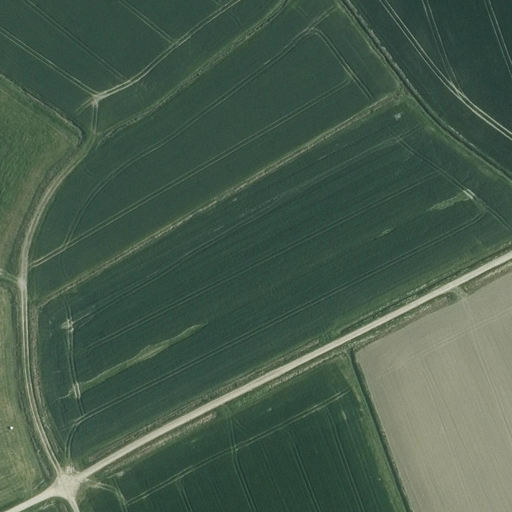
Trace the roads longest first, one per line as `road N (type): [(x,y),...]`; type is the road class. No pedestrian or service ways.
road 1 (track): [(75,511),(67,489),(88,475),(511,256)]
road 2 (track): [(17,511),(67,489),(34,428),(24,382),(24,287),(31,229),(57,178),(91,141)]
